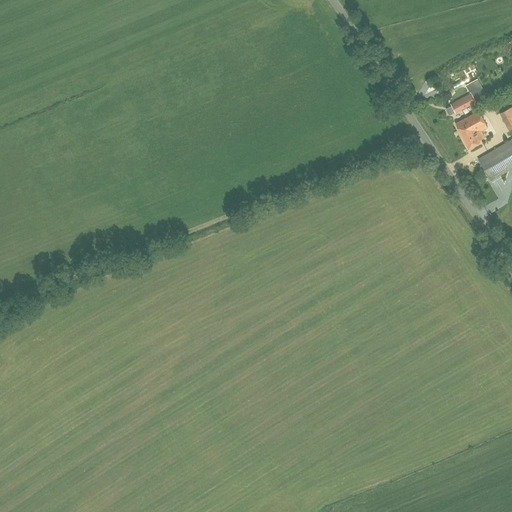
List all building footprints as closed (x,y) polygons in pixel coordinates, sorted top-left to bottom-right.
[(450,94),(511,59),(511,45),(509,40),(441,77),(450,94)] [(511,83),(508,73),(486,82),(492,98),(511,90),(511,83)] [(455,114),(476,103),(481,100),(476,90),(471,93),(451,103),(455,114)] [(511,107),(500,114),(509,131),(511,128),(511,107)] [(488,127),(484,120),(479,111),(456,124),(469,149),(481,142),(480,140),(485,137),(482,131),(488,127)] [(491,181),(511,168),(511,139),(479,160),(491,181)] [(511,179),(499,186),(511,210),(511,209),(511,179)]
